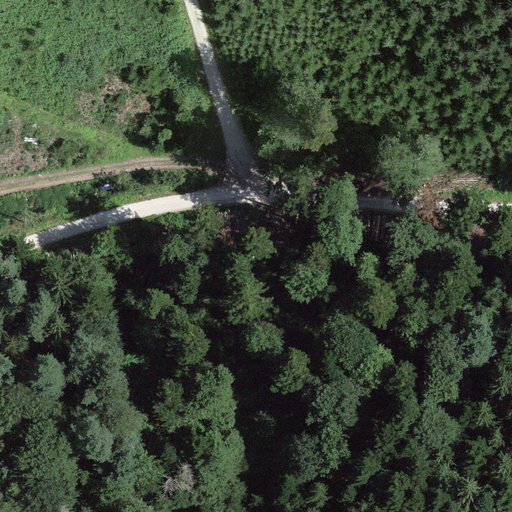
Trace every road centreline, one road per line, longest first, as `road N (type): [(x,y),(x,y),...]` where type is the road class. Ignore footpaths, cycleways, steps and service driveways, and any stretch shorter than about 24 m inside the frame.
road 1 (track): [(249,194),(511,208)]
road 2 (track): [(0,254),(128,210),(249,194)]
road 3 (track): [(239,162),(148,160),(0,182)]
road 4 (track): [(190,0),(249,194)]
